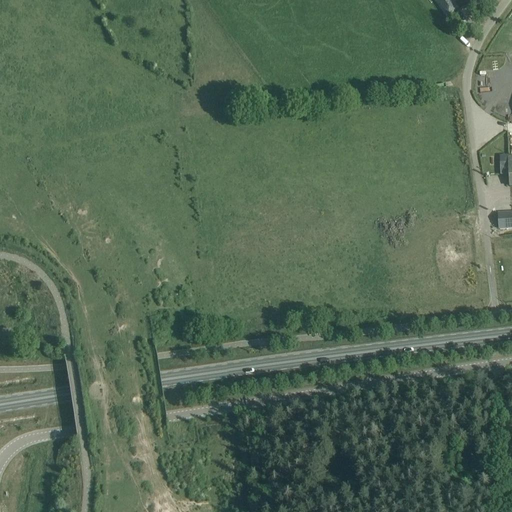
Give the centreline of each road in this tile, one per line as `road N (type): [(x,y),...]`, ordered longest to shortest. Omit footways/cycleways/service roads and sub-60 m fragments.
road 1 (unclassified): [(0,460),(37,436),(511,362)]
road 2 (primary): [(511,334),(0,404)]
road 3 (unclassified): [(490,263),(466,83),(472,54),(506,0)]
road 4 (track): [(275,105),(466,83)]
